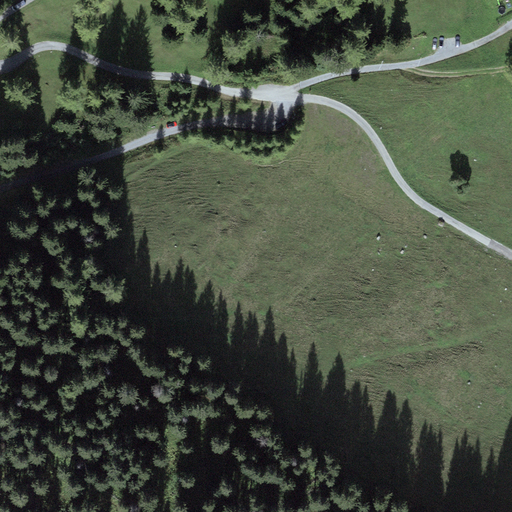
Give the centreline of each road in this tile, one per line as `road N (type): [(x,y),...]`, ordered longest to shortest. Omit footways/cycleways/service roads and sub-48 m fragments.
road 1 (unclassified): [(274,94),(341,109),(364,125),(417,203),(511,257)]
road 2 (unclassified): [(0,67),(50,46),(110,70),(186,79),(218,92),(274,94)]
road 3 (unclassified): [(274,94),(317,78),(446,55),(511,23)]
